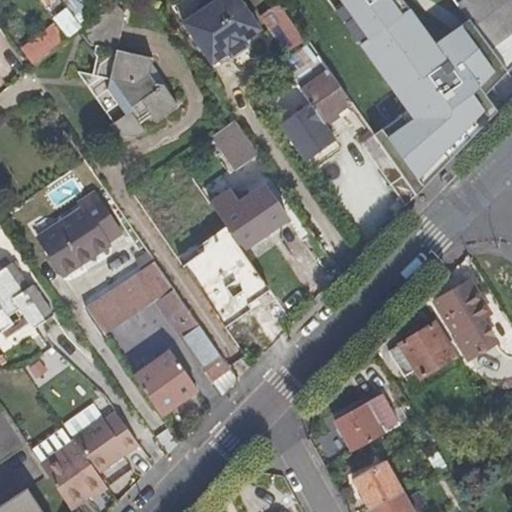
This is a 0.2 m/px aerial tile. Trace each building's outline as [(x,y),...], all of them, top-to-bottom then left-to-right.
[(92,0),(66,0),(80,14),(94,1),(92,0)] [(238,52),(202,0),(201,2),(206,8),(181,25),(210,66),(227,55),(229,59),(238,52)] [(257,34),(232,0),(202,0),(238,52),(245,48),(243,44),(257,34)] [(232,0),(257,34),(259,32),(237,0),(232,0)] [(429,20),(414,0),(394,0),(407,17),(393,27),(402,39),(412,53),(371,81),(365,71),(345,85),(373,125),(460,63),(429,20)] [(466,0),(456,8),(491,56),(505,74),(511,67),(511,3),(509,0),(466,0)] [(113,3),(103,11),(109,18),(122,22),(123,16),(113,3)] [(109,18),(103,11),(77,31),(87,46),(93,47),(92,54),(95,57),(90,76),(107,80),(105,90),(123,115),(107,127),(111,133),(116,137),(123,139),(128,139),(133,137),(141,132),(135,124),(146,116),(151,123),(176,108),(161,86),(155,85),(148,75),(151,60),(115,52),(122,22),(109,18)] [(22,50),(34,65),(50,53),(65,41),(53,25),(22,50)] [(412,53),(402,39),(362,67),(365,71),(371,81),(412,53)] [(505,74),(491,56),(481,64),(494,83),(505,74)] [(308,107),(321,126),(349,106),(317,61),(289,81),(308,107)] [(304,165),(334,144),(321,126),(308,107),(279,128),(304,165)] [(255,155),(240,133),(223,144),(239,166),(255,155)] [(404,208),(414,198),(371,137),(360,146),(404,208)] [(236,253),(280,221),(257,189),(232,208),(222,195),(205,208),(236,253)] [(105,242),(118,233),(91,194),(77,204),(80,209),(35,241),(61,278),(108,246),(105,242)] [(33,328),(53,314),(33,285),(28,287),(12,263),(0,271),(0,334),(5,341),(30,324),(33,328)] [(226,372),(152,263),(83,309),(101,336),(153,301),(209,384),(226,372)] [(467,285),(433,304),(453,337),(451,340),(466,365),(494,347),(480,323),(487,317),(467,285)] [(433,327),(387,354),(402,379),(413,373),(419,382),(453,361),(433,327)] [(132,380),(159,419),(196,393),(170,354),(158,363),(153,357),(142,364),(146,370),(132,380)] [(334,424),(350,453),(395,427),(379,398),(334,424)] [(97,476),(135,448),(113,415),(103,422),(101,420),(72,441),(74,444),(97,476)] [(106,487),(97,476),(74,444),(42,469),(69,507),(86,493),(91,498),(106,487)] [(351,481),(367,511),(369,511),(399,495),(381,465),(351,481)] [(0,511),(41,511),(28,491),(0,509),(0,511)] [(407,511),(399,495),(369,511),(407,511)]
